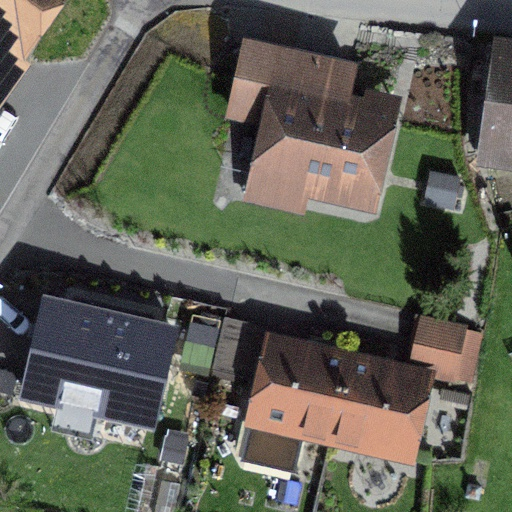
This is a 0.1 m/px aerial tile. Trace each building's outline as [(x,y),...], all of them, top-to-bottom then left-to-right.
[(0,0),(0,145),(99,0),(0,0)] [(357,66),(247,41),(231,112),(272,121),(260,171),(370,196),(389,111),(348,102),(357,66)] [(511,157),(511,47),(503,46),(487,154),(511,157)] [(182,341),(54,311),(33,399),(161,429),(182,341)] [(415,318),(401,375),(419,380),(449,387),(463,330),(415,318)] [(299,432),(326,439),(347,362),(273,343),(243,456),(290,468),(299,432)] [(401,375),(347,362),(326,439),(399,458),(419,380),(401,375)]
